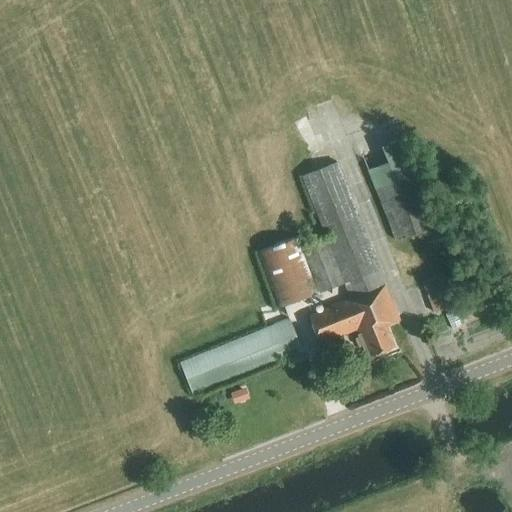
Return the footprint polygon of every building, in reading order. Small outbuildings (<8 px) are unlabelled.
[(273,229),(313,212),(281,136),(242,151),(273,229)] [(389,162),(367,170),(395,241),(437,225),(403,138),(383,146),(389,162)] [(399,321),(384,285),(335,163),(301,176),(326,237),(301,247),(319,294),(344,283),(348,299),(308,316),(319,345),(356,330),(367,358),(394,347),(386,327),(399,321)] [(295,239),(259,252),(280,309),(316,296),(295,239)] [(434,312),(451,306),(441,276),(423,283),(434,312)] [(192,395),(301,352),(289,320),(180,364),(192,395)] [(233,392),(231,396),(233,400),(237,402),(245,399),(246,395),(245,391),(240,389),(233,392)]
